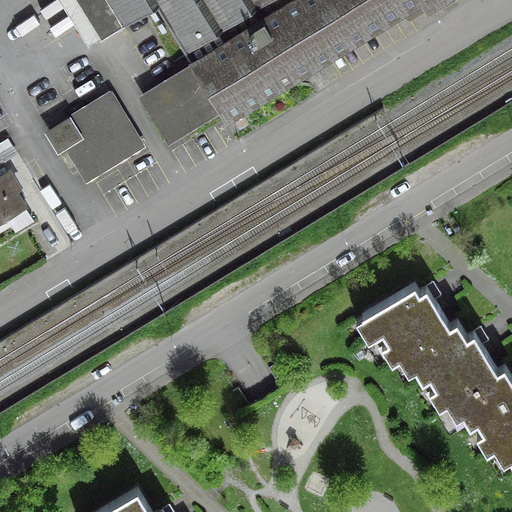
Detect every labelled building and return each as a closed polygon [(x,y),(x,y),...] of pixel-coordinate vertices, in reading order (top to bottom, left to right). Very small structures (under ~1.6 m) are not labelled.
[(75,0),(98,37),(154,2),(190,60),(191,59),(194,65),(142,98),(158,125),(167,119),(174,131),(218,104),(223,113),(407,0),(420,0),(422,2),(425,3),(429,0),(75,0)] [(108,96),(107,95),(66,120),(76,135),(63,142),(83,174),(136,141),(135,140),(126,145),(100,101),(108,96)] [(56,147),(63,142),(76,135),(66,120),(47,132),(56,147)] [(0,145),(0,164),(22,156),(16,139),(0,145)] [(0,218),(5,215),(10,224),(26,214),(12,190),(16,187),(6,170),(0,173),(0,218)] [(416,289),(412,282),(360,313),(373,334),(380,330),(396,355),(403,351),(447,323),(424,285),(416,289)] [(443,400),(450,396),(494,368),(471,330),(463,335),(454,318),(447,323),(403,351),(420,379),(427,375),(443,400)] [(502,363),(494,368),(450,396),(468,424),(475,419),(491,445),(498,440),(511,431),(511,379),(511,380),(502,363)] [(511,431),(498,440),(511,463),(511,431)] [(153,511),(150,511),(135,486),(92,511),(161,511),(160,509),(153,511)]
